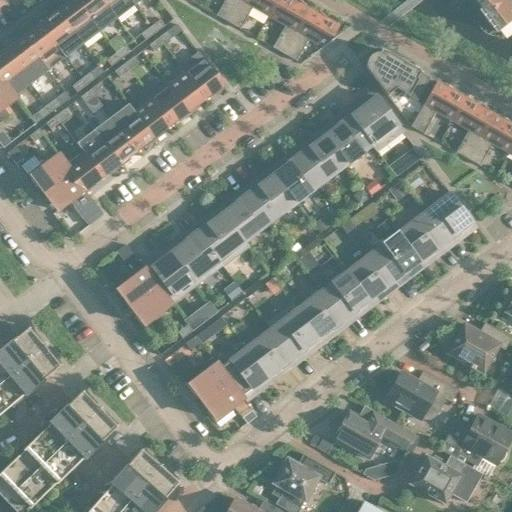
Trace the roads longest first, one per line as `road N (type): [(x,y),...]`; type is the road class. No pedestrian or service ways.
road 1 (residential): [(61,271),(376,30)]
road 2 (residential): [(215,469),(511,245)]
road 3 (residential): [(215,469),(61,271)]
